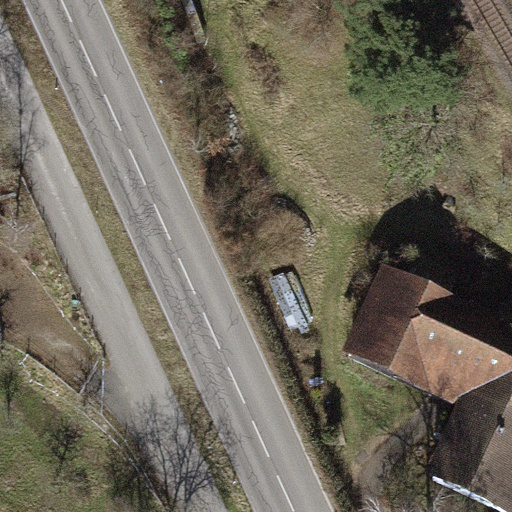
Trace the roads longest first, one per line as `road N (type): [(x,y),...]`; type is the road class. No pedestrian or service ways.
road 1 (secondary): [(64,0),(297,511)]
road 2 (track): [(211,511),(0,60)]
